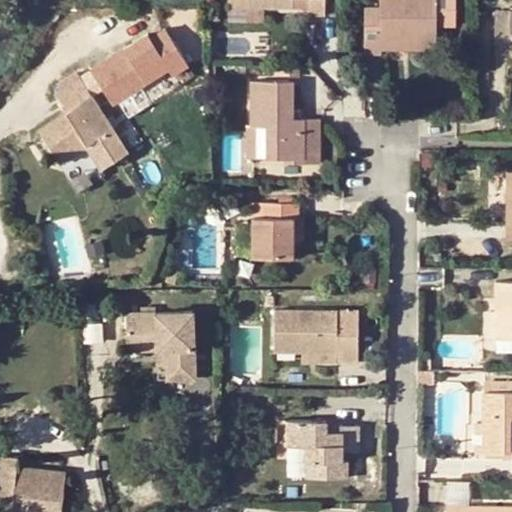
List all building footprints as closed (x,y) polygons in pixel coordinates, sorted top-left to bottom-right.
[(309,13),(326,13),(325,0),(309,0),(309,4),(309,13)] [(415,34),(415,28),(436,28),(436,0),(381,0),(381,6),(366,6),(366,51),(382,51),(382,46),(382,34),(415,34)] [(265,20),(265,6),(229,6),(229,20),(265,20)] [(495,52),(510,52),(511,51),(511,10),(510,11),(511,24),(498,25),(495,25),(495,52)] [(510,11),(497,11),(498,25),(511,24),(510,11)] [(167,65),(171,71),(187,61),(163,25),(149,35),(146,31),(89,68),(111,102),(167,65)] [(382,46),(436,46),(436,28),(415,28),(415,34),(382,34),(382,46)] [(301,60),(291,61),(290,73),(301,73),(301,60)] [(66,108),(37,127),(59,160),(86,142),(101,166),(127,149),(78,75),(55,90),(66,108)] [(295,117),(294,108),(294,80),(251,80),(251,125),(266,125),(266,156),(285,156),(286,162),(321,162),(320,117),(302,117),(295,117)] [(266,125),(251,125),(251,157),(266,156),(266,125)] [(253,216),(255,256),(293,255),(293,217),(298,217),(299,202),(264,202),(265,216),(253,216)] [(511,280),(496,280),(496,309),(497,336),(511,336),(511,280)] [(488,309),(487,336),(497,336),(496,309),(488,309)] [(335,352),(335,362),(358,361),(358,310),(275,310),(275,352),(303,352),(335,352)] [(130,353),(161,351),(170,351),(170,367),(161,367),(162,380),(198,378),(194,312),(128,315),(130,353)] [(170,351),(161,351),(161,367),(170,367),(170,351)] [(335,362),(335,352),(303,352),(303,361),(335,362)] [(433,370),(418,370),(418,383),(433,383),(433,370)] [(485,391),(511,391),(511,379),(484,379),(485,391)] [(511,391),(485,391),(483,391),(483,424),(484,452),(511,451),(511,391)] [(286,419),(287,443),(306,443),(307,477),(347,476),(347,458),(344,457),(344,449),(358,449),(358,424),(343,424),(343,429),(328,430),(328,424),(328,419),(286,419)] [(475,424),(475,452),(484,452),(483,424),(475,424)] [(0,511),(60,511),(65,474),(16,468),(16,458),(0,455),(0,511)] [(471,498),(471,507),(498,507),(498,498),(471,498)]
